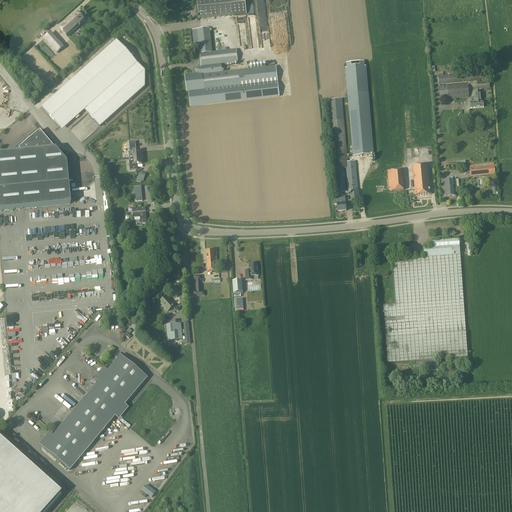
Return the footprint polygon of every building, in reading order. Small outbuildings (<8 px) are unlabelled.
[(244,0),(196,0),(199,20),(233,16),(246,15),(244,0)] [(67,37),(84,22),(77,13),(59,29),(67,37)] [(275,68),(238,72),(222,73),(221,65),(237,63),(236,51),(211,53),(209,28),(192,30),(193,43),(198,42),(201,66),(198,67),(195,69),(195,74),(199,76),(202,75),(203,90),(188,92),(190,107),(241,102),(278,98),(275,68)] [(64,47),(50,32),(42,40),(56,55),(64,47)] [(145,87),(145,72),(117,40),(42,107),(59,126),(82,106),(85,110),(100,127),(145,87)] [(440,85),(489,81),(488,72),(462,74),(443,76),(443,72),(438,73),(439,86),(440,86),(440,85)] [(469,96),(468,85),(439,87),(440,101),(449,100),(469,98),(468,96),(469,96)] [(481,102),(480,91),(475,92),(476,102),(470,103),(470,108),(484,107),(483,102),(481,102)] [(352,157),(373,155),(368,93),(347,95),(352,157)] [(358,191),(356,172),(355,161),(348,162),(344,120),(342,98),(328,100),(330,121),(331,136),(334,169),(333,169),(335,193),(351,192),(352,200),(359,200),(359,191),(358,191)] [(18,149),(21,152),(0,153),(0,210),(70,204),(66,163),(39,131),(18,149)] [(128,152),(132,152),(132,156),(129,156),(129,159),(142,158),(142,155),(141,155),(141,151),(134,152),(134,144),(128,144),(128,152)] [(142,158),(129,159),(129,161),(133,161),(133,166),(129,166),(130,170),(136,169),(135,165),(141,164),(141,160),(143,160),(142,158)] [(428,165),(413,167),(415,195),(414,195),(414,197),(431,195),(431,194),(430,194),(428,172),(428,165)] [(469,169),(470,177),(495,175),(494,166),(469,169)] [(404,190),(402,170),(388,171),(390,192),(404,190)] [(458,180),(454,181),(444,182),(445,198),(456,197),(456,193),(459,192),(458,180)] [(143,201),(142,186),(134,186),(135,201),(143,201)] [(346,211),(345,197),(338,198),(338,201),(342,201),(342,204),(337,205),(338,212),(346,211)] [(146,223),(145,208),(133,209),(134,218),(140,217),(141,224),(146,223)] [(467,358),(463,298),(459,239),(431,241),(431,248),(423,249),(424,258),(392,260),(395,305),(384,306),(388,363),(413,362),(414,369),(438,366),(438,360),(467,358)] [(217,271),(216,257),(214,257),(214,250),(206,251),(207,272),(217,271)] [(249,271),(245,271),(246,281),(253,280),(252,277),(258,276),(257,264),(249,264),(249,271)] [(205,296),(204,291),(202,291),(201,281),(201,276),(194,276),(194,281),(195,281),(196,292),(193,292),(193,297),(205,296)] [(243,293),(242,281),(232,281),(233,294),(243,293)] [(159,303),(168,312),(175,306),(166,296),(159,303)] [(236,300),(236,311),(244,311),(244,306),(241,306),(242,304),(244,304),(244,302),(240,302),(240,304),(239,304),(239,300),(236,300)] [(18,318),(20,318),(19,313),(7,314),(7,324),(18,323),(18,318)] [(182,339),(181,323),(166,325),(168,341),(182,339)] [(147,378),(120,355),(42,448),(69,470),(114,416),(124,405),(147,378)] [(0,511),(43,511),(61,493),(0,438),(0,511)]
